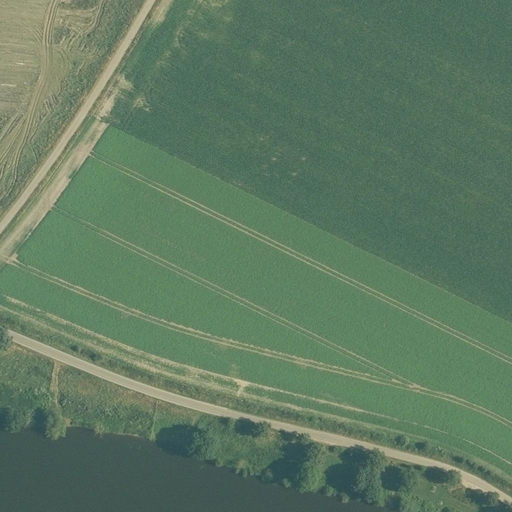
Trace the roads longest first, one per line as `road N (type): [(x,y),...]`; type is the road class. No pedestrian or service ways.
road 1 (unclassified): [(511,498),(451,467),(169,394),(0,332)]
road 2 (unclassified): [(0,227),(151,0)]
